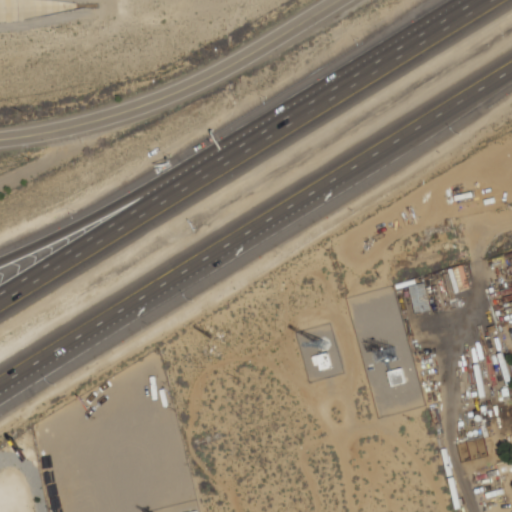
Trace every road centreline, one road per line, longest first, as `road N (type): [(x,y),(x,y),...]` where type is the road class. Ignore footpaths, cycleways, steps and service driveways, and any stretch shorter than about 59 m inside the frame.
road 1 (motorway): [(46,358),(406,137)]
road 2 (residential): [(341,0),(173,96),(91,124),(0,140)]
road 3 (motorway): [(478,0),(226,155)]
road 4 (motorway): [(226,155),(0,294)]
road 5 (motorway): [(226,155),(0,263)]
road 6 (motorway): [(406,137),(511,72)]
